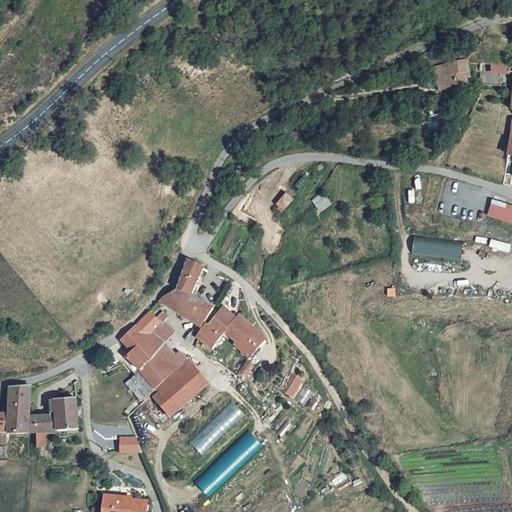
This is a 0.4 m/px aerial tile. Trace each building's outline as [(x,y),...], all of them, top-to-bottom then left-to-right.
[(474,68),(468,44),(447,51),(454,75),(474,68)] [(454,75),(447,51),(438,55),(445,78),(454,75)] [(482,58),(481,71),(501,73),(502,60),(482,58)] [(445,78),(428,83),(434,105),(452,100),(445,78)] [(511,191),(496,186),(491,199),(511,205),(511,191)] [(277,204),(281,212),(291,206),(287,198),(277,204)] [(415,257),(464,260),(465,240),(416,237),(415,257)] [(176,268),(190,279),(203,252),(188,244),(176,268)] [(175,269),(160,289),(192,312),(198,315),(212,294),(190,279),(176,268),(175,269)] [(213,336),(227,319),(231,314),(239,309),(247,304),(242,301),(238,303),(224,293),(208,315),(207,313),(198,327),(212,338),(213,336)] [(144,296),(124,325),(132,332),(134,334),(149,347),(157,337),(161,333),(150,325),(162,309),(146,295),(144,296)] [(231,314),(227,319),(238,329),(237,332),(250,345),(269,324),(247,304),(239,309),(231,314)] [(173,319),(162,309),(150,325),(161,333),(173,319)] [(186,320),(193,323),(198,315),(192,312),(186,320)] [(127,344),(140,358),(149,347),(134,334),(126,343),(127,344)] [(149,347),(157,354),(166,344),(157,337),(149,347)] [(140,358),(127,344),(123,348),(135,362),(140,358)] [(166,344),(157,354),(149,347),(140,358),(156,375),(175,351),(166,344)] [(193,351),(156,384),(171,402),(210,369),(193,351)] [(239,370),(246,377),(255,367),(249,361),(239,370)] [(301,367),(287,376),(295,390),(309,381),(301,367)] [(32,376),(13,379),(14,399),(15,415),(15,418),(38,418),(40,403),(34,403),(32,376)] [(54,402),(40,403),(38,418),(47,418),(81,417),(80,413),(77,386),(53,387),(54,402)] [(14,399),(0,400),(0,416),(15,415),(14,399)] [(201,454),(246,416),(235,403),(190,440),(201,454)] [(47,418),(38,418),(37,432),(45,433),(47,418)] [(12,419),(0,420),(0,428),(13,428),(12,419)] [(196,483),(212,498),(264,444),(249,429),(196,483)] [(128,484),(108,482),(105,504),(130,507),(130,511),(140,511),(147,511),(150,488),(135,486),(135,491),(127,489),(128,484)]
